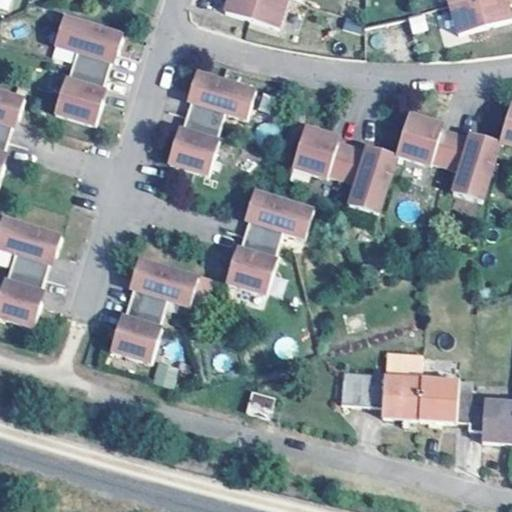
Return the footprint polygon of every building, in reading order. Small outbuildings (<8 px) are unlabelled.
[(280,0),(220,0),(217,10),(273,26),(280,0)] [(454,35),(509,20),(505,4),(511,2),(511,0),(458,0),(445,3),(454,35)] [(120,33),(60,14),(52,43),(73,49),(65,77),(62,76),(52,112),(93,124),(101,98),(92,96),(95,88),(99,89),(108,59),(104,58),(106,49),(115,52),(120,33)] [(254,89),(194,71),(188,90),(196,92),(193,101),(189,99),(180,129),(184,131),(181,139),(174,137),(165,162),(206,174),(217,139),(214,138),(223,111),(245,118),(254,89)] [(21,97),(0,90),(0,149),(8,123),(4,122),(7,113),(15,116),(21,97)] [(511,100),(498,141),(511,144),(511,100)] [(432,121),(407,113),(395,153),(430,164),(431,161),(458,170),(452,192),(481,201),(498,141),(479,135),(477,143),(468,141),(470,136),(440,127),(438,131),(430,129),(432,121)] [(303,125),(291,167),(326,177),(327,175),(354,183),(348,205),(377,214),(395,153),(376,148),(373,156),(365,153),(366,149),(336,140),(334,144),(326,141),(328,133),(303,125)] [(311,209),(251,190),(245,209),(253,211),(251,220),(247,218),(237,248),(242,250),(239,258),(231,256),(223,280),(264,293),(274,258),(271,257),(280,230),(302,237),(311,209)] [(59,235),(0,216),(0,247),(13,252),(5,279),(2,279),(0,284),(0,316),(32,326),(39,301),(31,298),(34,290),(38,291),(47,261),(43,260),(45,251),(54,254),(59,235)] [(196,277),(136,258),(131,278),(139,280),(136,289),(132,287),(123,317),(127,319),(124,327),(116,325),(109,350),(149,362),(160,327),(157,327),(165,299),(187,305),(196,277)] [(191,304),(204,308),(213,278),(199,275),(191,304)] [(414,420),(416,378),(418,354),(381,352),(378,376),(339,372),(337,402),(376,407),(376,417),(414,420)] [(158,362),(152,382),(173,389),(179,369),(158,362)] [(452,381),(416,378),(414,420),(464,425),(466,402),(466,391),(451,392),(452,381)] [(275,401),(254,394),(248,415),(270,421),(275,401)] [(511,446),(511,405),(466,402),(464,425),(464,433),(476,434),(475,444),(511,446)]
